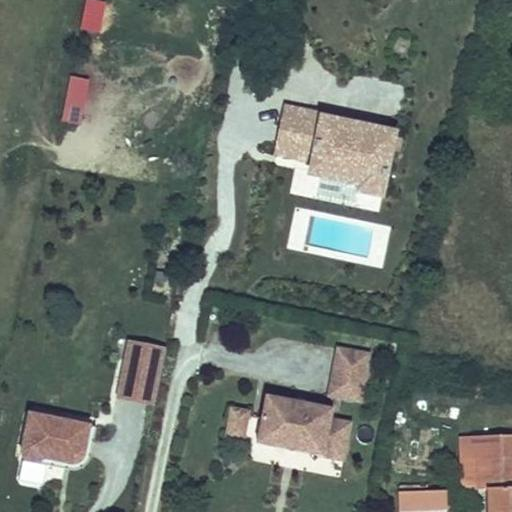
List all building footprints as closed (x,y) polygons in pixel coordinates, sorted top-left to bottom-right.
[(109,3),(93,0),(89,0),(82,31),(102,36),(109,3)] [(94,79),(71,75),(63,119),(86,123),(94,79)] [(316,116),(279,109),(269,156),(307,163),(304,175),(355,184),(353,191),(376,196),(388,133),(316,119),(316,116)] [(162,355),(128,346),(115,399),(150,407),(162,355)] [(366,355),(335,350),(330,380),(361,385),(366,355)] [(42,356),(25,352),(14,407),(31,410),(42,356)] [(361,385),(330,380),(327,397),(358,402),(361,385)] [(325,410),(262,398),(258,420),(253,445),(320,458),(323,442),(342,446),(346,425),(327,422),(329,411),(325,410)] [(244,414),(228,411),(222,440),(239,443),(243,417),(244,414)] [(91,426),(30,414),(21,453),(24,462),(40,465),(43,459),(74,465),(81,462),(86,455),(91,426)] [(342,446),(323,442),(320,458),(339,462),(342,446)] [(511,443),(463,446),(465,466),(483,465),(511,463),(511,443)] [(491,499),(491,511),(511,511),(511,463),(483,465),(465,466),(466,500),(485,499),(491,499)] [(448,489),(399,490),(399,511),(448,511),(448,489)]
